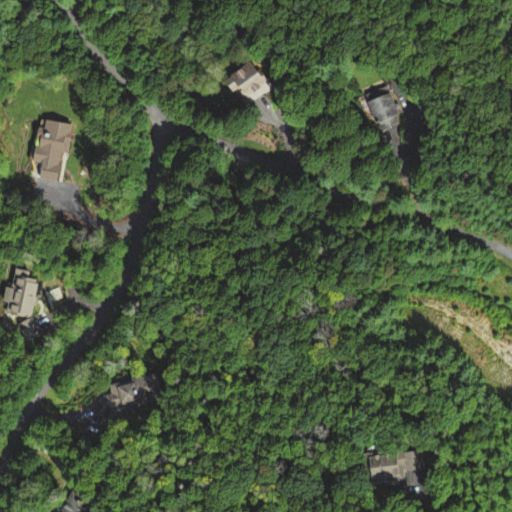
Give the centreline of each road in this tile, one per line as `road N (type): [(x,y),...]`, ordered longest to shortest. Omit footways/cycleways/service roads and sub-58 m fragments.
road 1 (residential): [(0,468),(27,404),(116,294),(145,215),(158,142),(147,104),(54,0)]
road 2 (residential): [(511,253),(157,123)]
